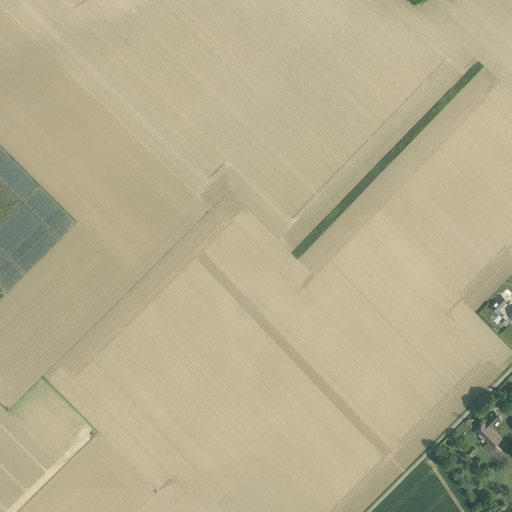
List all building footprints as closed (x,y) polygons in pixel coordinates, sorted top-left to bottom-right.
[(501,295),(491,306),(497,311),(507,300),(501,295)] [(495,412),(487,420),(486,418),(484,420),(491,427),(500,417),(495,412)] [(484,420),(474,430),(484,439),(494,429),(491,427),(484,420)] [(494,429),(484,439),(487,442),(492,448),(495,445),(502,438),(494,429)] [(492,448),(487,442),(483,446),(489,451),(492,448)] [(508,459),(495,445),(492,448),(489,451),(488,452),(502,465),(508,459)] [(475,447),(468,453),(472,457),(478,451),(475,447)]
